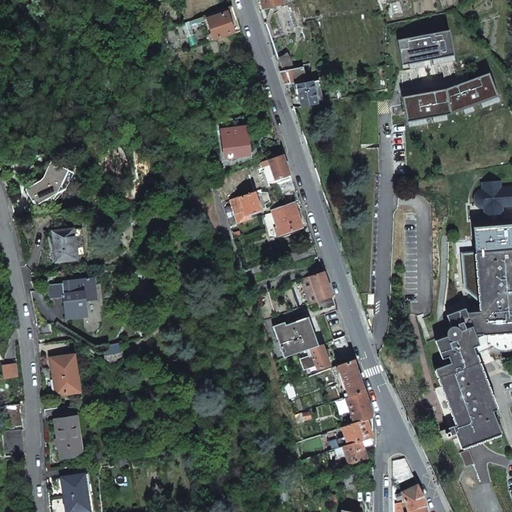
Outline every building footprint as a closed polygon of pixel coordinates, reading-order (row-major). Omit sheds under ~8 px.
[(207,19),(214,39),(234,33),(227,12),(207,19)] [(189,21),(191,28),(205,24),(203,17),(189,21)] [(450,31),(400,40),(403,62),(454,53),(450,31)] [(283,78),(285,84),(304,80),(302,67),(280,72),(283,78)] [(443,89),(403,98),(406,119),(450,113),(496,94),(488,73),(443,89)] [(298,95),(300,105),(316,102),(312,81),(296,85),(298,95)] [(363,101),(364,142),(376,142),(375,101),(363,101)] [(222,131),(225,158),(248,154),(244,128),(222,131)] [(265,148),(269,160),(283,155),(279,143),(272,146),(265,148)] [(378,146),(365,147),(366,174),(379,173),(378,146)] [(271,167),(275,180),(290,175),(286,165),(283,155),(269,160),(270,164),(268,165),(269,167),(271,167)] [(25,189),(34,206),(57,193),(68,170),(50,162),(43,178),(40,180),(25,189)] [(279,183),(285,203),(298,198),(295,188),(291,179),(279,183)] [(511,248),(499,250),(496,214),(504,213),(503,208),(511,206),(511,185),(501,187),(501,181),(480,183),(480,189),(478,190),(475,192),(473,194),(473,197),(473,200),(473,203),(474,205),(477,207),(479,208),(482,209),(482,215),(490,214),(494,250),(480,252),(484,307),(481,311),(468,313),(466,308),(447,316),(455,334),(436,341),(446,366),(435,370),(442,387),(449,384),(465,423),(461,424),(459,425),(457,426),(441,432),(446,443),(458,438),(463,450),(493,437),(493,436),(496,435),(498,432),(499,429),(499,427),(497,420),(493,411),(495,410),(483,376),(484,375),(475,353),(491,347),(493,348),(496,351),(499,352),(503,352),(505,351),(509,350),(511,355),(511,248)] [(231,200),(238,224),(251,219),(250,214),(261,210),(254,191),(231,200)] [(275,228),(278,236),(290,231),(302,227),(294,204),(272,212),(277,227),(275,228)] [(52,232),(56,262),(76,259),(73,229),(52,232)] [(476,252),(481,311),(484,307),(480,252),(476,252)] [(300,280),(309,304),(316,301),(331,296),(327,284),(323,271),(300,280)] [(63,297),(66,319),(86,316),(85,301),(96,299),(93,278),(68,281),(68,282),(49,285),(51,299),(63,297)] [(253,297),(257,308),(263,306),(259,295),(253,297)] [(360,297),(364,310),(371,308),(367,295),(360,297)] [(316,301),(320,311),(327,308),(335,306),(331,296),(316,301)] [(272,326),(284,358),(306,350),(318,345),(308,317),(296,321),(295,319),(272,326)] [(37,325),(38,336),(52,334),(51,323),(37,325)] [(332,341),(338,361),(351,357),(347,346),(344,336),(333,340),(332,341)] [(104,347),(106,355),(120,352),(118,343),(104,347)] [(316,365),(317,369),(329,365),(326,356),(329,354),(327,350),(324,351),(322,344),(318,345),(306,350),(309,356),(300,359),(304,369),(316,365)] [(50,358),(56,395),(74,392),(71,376),(77,375),(74,355),(50,358)] [(344,394),(345,397),(364,390),(359,375),(354,360),(337,366),(346,393),(344,394)] [(2,367),(4,379),(17,377),(14,365),(2,367)] [(465,423),(449,384),(442,387),(457,426),(459,425),(461,424),(465,423)] [(352,416),(354,423),(372,417),(372,413),(368,402),(364,390),(345,397),(350,412),(348,413),(349,417),(352,416)] [(0,406),(0,413),(3,431),(19,430),(22,430),(23,430),(20,404),(0,406)] [(294,415),(296,421),(310,418),(309,412),(302,414),(302,413),(294,415)] [(55,420),(61,457),(81,454),(76,417),(55,420)] [(341,427),(347,445),(361,441),(372,437),(372,434),(372,426),(372,417),(354,423),(341,427)] [(1,434),(4,457),(24,455),(22,430),(19,430),(3,431),(1,432),(1,434)] [(363,447),(372,444),(372,437),(361,441),(363,447)] [(345,455),(349,464),(367,459),(363,447),(361,441),(347,445),(335,449),(337,457),(345,455)] [(408,467),(404,459),(392,461),(392,486),(413,476),(408,467)] [(64,496),(86,493),(84,474),(61,478),(64,496)] [(343,477),(346,490),(356,487),(352,475),(343,477)] [(422,497),(417,486),(402,492),(404,498),(408,511),(425,506),(422,497)] [(66,511),(84,511),(89,511),(86,493),(64,496),(66,511)] [(402,511),(402,502),(392,504),(392,511),(402,511)]
